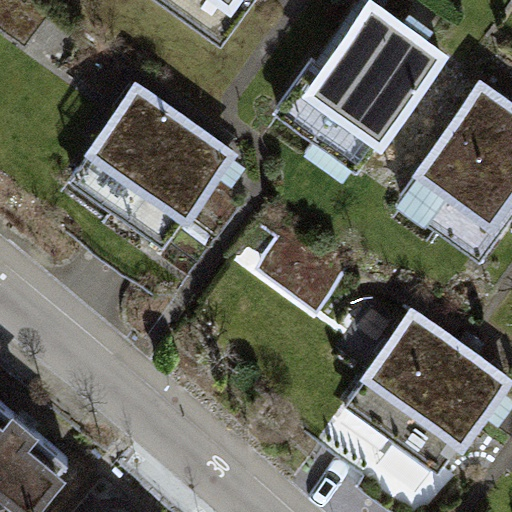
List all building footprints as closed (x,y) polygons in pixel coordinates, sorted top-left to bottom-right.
[(231,0),(192,0),(217,19),(231,0)] [(437,61),(367,6),(294,100),(364,154),(437,61)] [(236,149),(135,75),(88,141),(189,217),(236,149)] [(511,183),(511,108),(478,82),(405,175),(476,230),(511,183)] [(511,380),(511,371),(413,303),(343,401),(452,473),(511,380)] [(0,393),(0,511),(29,511),(75,458),(0,393)]
